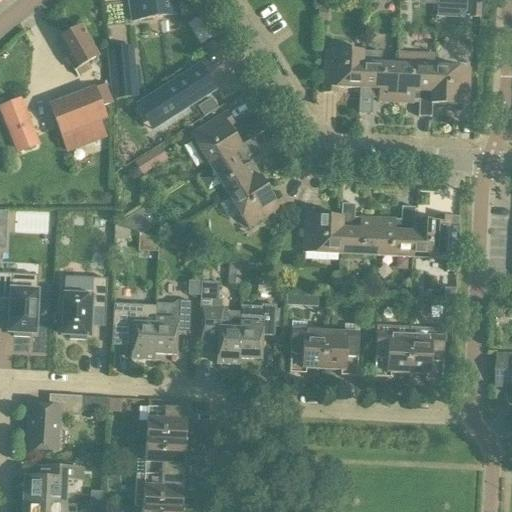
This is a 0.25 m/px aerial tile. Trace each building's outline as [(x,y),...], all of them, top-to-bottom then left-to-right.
[(131,22),(179,15),(177,0),(135,0),(135,1),(128,2),(131,22)] [(450,0),(437,0),(437,19),(460,20),(466,14),(467,1),(450,0)] [(480,13),(481,1),(470,0),(470,12),(480,13)] [(326,9),(318,9),(317,22),(325,23),(326,9)] [(87,63),(98,57),(81,28),(57,41),(78,78),(91,70),(87,63)] [(113,100),(135,98),(133,68),(123,69),(121,49),(109,50),(113,100)] [(360,90),(362,53),(325,51),(323,94),(336,95),(336,89),(359,90),(360,90)] [(360,90),(359,90),(359,115),(371,115),(372,100),(377,100),(377,103),(394,104),(396,66),(380,65),(381,53),(362,53),(360,90)] [(396,66),(394,104),(413,105),(413,101),(419,102),(418,118),(431,118),(432,106),(430,106),(432,68),(433,55),(397,53),(397,66),(396,66)] [(469,70),(432,68),(430,106),(432,106),(454,107),(454,113),(467,113),(469,70)] [(199,69),(145,104),(160,128),(214,93),(199,69)] [(107,139),(100,121),(105,120),(101,108),(112,104),(105,85),(49,107),(68,155),(107,139)] [(0,108),(0,111),(17,155),(38,146),(20,100),(0,108)] [(211,101),(200,108),(205,117),(217,109),(211,101)] [(241,148),(241,147),(229,128),(234,124),(227,113),(190,136),(209,168),(241,148)] [(251,140),(241,147),(241,148),(209,168),(228,197),(260,177),(251,163),(248,165),(245,160),(259,151),(251,140)] [(159,150),(145,159),(152,171),(166,163),(159,150)] [(260,177),(228,197),(248,229),(285,206),(278,195),(273,198),(260,177)] [(341,205),(341,218),(342,218),(340,256),(376,258),(378,220),(359,219),(359,222),(354,222),(354,206),(342,205),(341,205)] [(395,221),(378,220),(376,258),(410,259),(412,222),(414,222),(414,209),(401,208),(400,224),(395,224),(395,221)] [(342,218),(341,218),(318,217),(318,211),(305,210),(303,254),(340,256),(342,218)] [(412,222),(410,259),(446,261),(446,273),(456,273),(458,228),(449,227),(450,218),(437,217),(436,223),(414,222),(412,222)] [(130,241),(131,232),(114,227),(114,241),(130,241)] [(173,234),(168,246),(179,250),(183,238),(173,234)] [(242,267),(227,267),(227,285),(242,286),(242,267)] [(0,275),(0,303),(10,304),(8,334),(14,334),(13,338),(29,339),(29,335),(34,335),(37,277),(0,275)] [(64,291),(62,337),(70,337),(70,341),(84,342),(84,338),(89,338),(91,310),(106,311),(108,281),(93,280),(92,292),(64,291)] [(240,313),(228,313),(220,304),(220,284),(200,284),(198,341),(217,341),(216,365),(239,367),(239,360),(238,360),(240,313)] [(287,307),(303,308),(303,298),(287,297),(287,307)] [(155,326),(152,356),(154,356),(175,357),(177,328),(189,329),(190,303),(177,302),(173,306),(155,305),(154,326),(155,326)] [(113,305),(111,347),(112,347),(112,339),(132,340),(131,361),(153,362),(154,356),(152,356),(155,326),(154,326),(155,307),(135,306),(113,305)] [(503,305),(491,305),(490,317),(503,318),(503,305)] [(240,307),(240,313),(238,360),(239,360),(260,361),(262,332),(274,333),(276,307),(262,306),(257,310),(255,308),(240,307)] [(291,331),(289,375),(306,376),(306,371),(323,371),(325,333),(305,332),(306,324),(292,323),(291,331)] [(344,334),(325,333),(323,371),(340,372),(339,378),(357,378),(359,334),(359,326),(344,326),(344,334)] [(375,335),(373,379),(390,380),(391,375),(407,375),(409,329),(376,327),(375,335)] [(444,331),(409,329),(407,375),(425,376),(424,382),(441,383),(444,339),(444,331)] [(511,356),(497,355),(495,388),(511,388),(511,356)] [(108,399),(81,398),(49,396),(48,408),(28,407),(26,451),(56,452),(59,411),(108,413),(108,399)] [(146,423),(145,443),(184,444),(185,427),(190,427),(192,403),(148,402),(147,409),(139,408),(139,422),(146,423)] [(184,444),(145,443),(145,461),(137,461),(136,476),(188,478),(189,461),(183,461),(184,444)] [(25,479),(23,504),(64,506),(65,481),(77,482),(78,470),(38,468),(38,479),(25,479)] [(134,509),(142,509),(178,511),(181,511),(182,494),(187,494),(188,478),(136,476),(134,509)]
